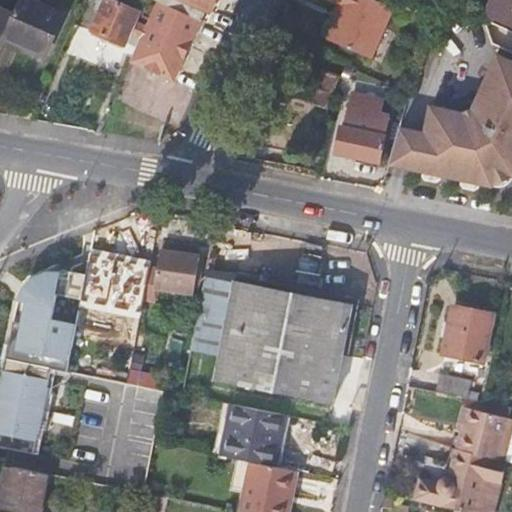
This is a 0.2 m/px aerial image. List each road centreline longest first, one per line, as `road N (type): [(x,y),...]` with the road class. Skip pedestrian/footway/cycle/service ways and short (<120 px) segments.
road 1 (residential): [(413,226),(357,511)]
road 2 (secondary): [(186,180),(413,226)]
road 3 (residential): [(186,180),(264,0)]
road 4 (secondary): [(39,152),(186,180)]
